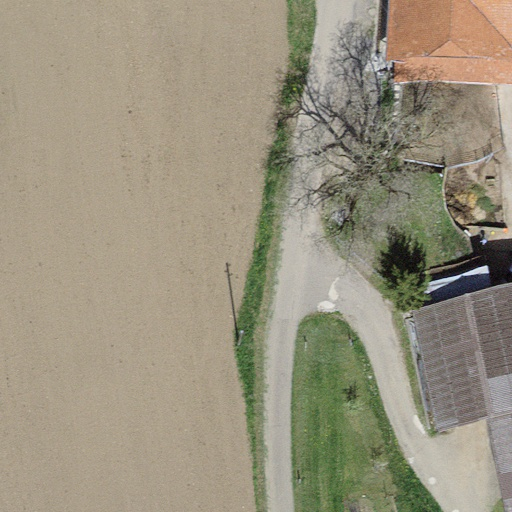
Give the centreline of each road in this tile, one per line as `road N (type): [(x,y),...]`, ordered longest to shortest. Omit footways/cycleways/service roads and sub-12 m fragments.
road 1 (unclassified): [(337,0),(276,388),(279,511)]
road 2 (track): [(460,511),(390,376),(368,308),(332,279),(294,274)]
